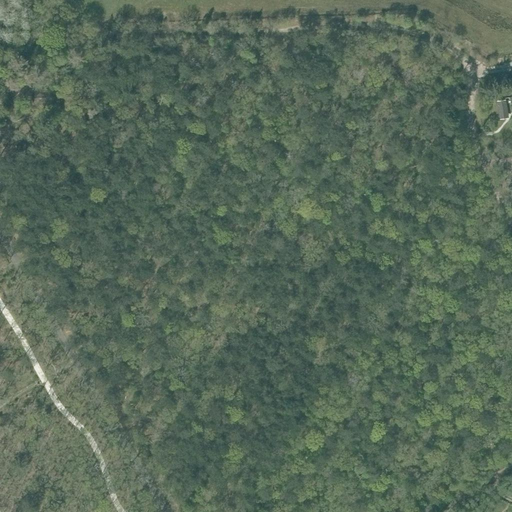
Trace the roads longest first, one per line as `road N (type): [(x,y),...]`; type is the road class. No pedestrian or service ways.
road 1 (track): [(0,42),(340,24),(423,33),(456,50),(471,73),(473,136),(511,228)]
road 2 (unclassified): [(0,232),(168,511)]
